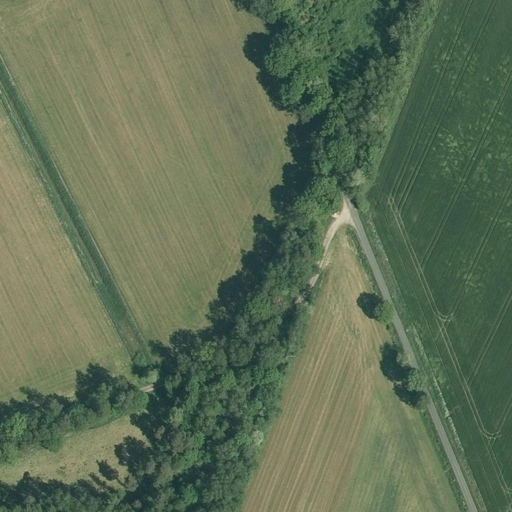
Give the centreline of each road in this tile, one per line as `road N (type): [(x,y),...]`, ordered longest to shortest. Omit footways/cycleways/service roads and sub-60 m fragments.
road 1 (unclassified): [(475,511),(268,0)]
road 2 (track): [(351,206),(333,225),(302,299),(223,361),(0,449)]
